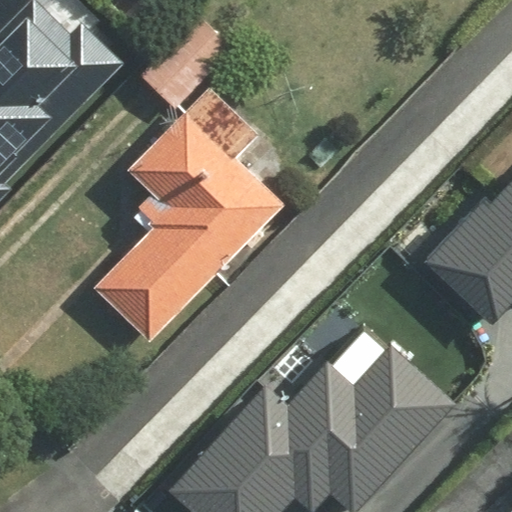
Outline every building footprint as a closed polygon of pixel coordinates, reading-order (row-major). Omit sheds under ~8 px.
[(0,0),(0,186),(3,190),(126,63),(60,0),(0,0)] [(189,18),(132,78),(169,113),(227,54),(189,18)] [(83,291),(142,348),(274,211),(171,113),(115,172),(142,198),(127,214),(143,229),(83,291)] [(470,201),(410,266),(478,329),(511,291),(511,168),(476,207),(470,201)] [(244,392),(151,495),(169,511),(270,511),(275,507),(280,511),(302,511),(312,502),(323,511),(343,511),(435,410),(370,353),(334,393),(305,367),(266,411),(244,392)] [(511,511),(511,501),(501,511),(511,511)]
